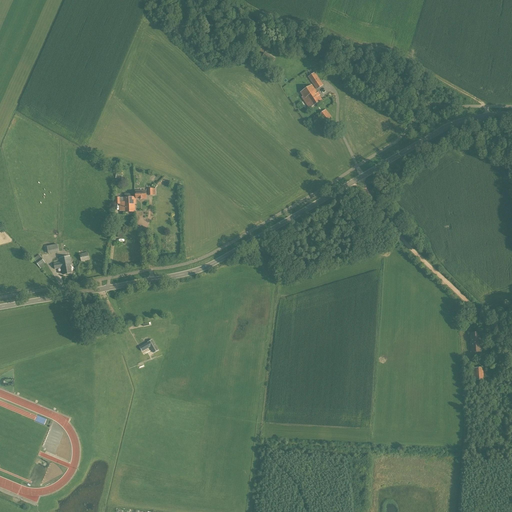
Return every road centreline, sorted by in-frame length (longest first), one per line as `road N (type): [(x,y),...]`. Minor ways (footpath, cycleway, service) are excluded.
road 1 (secondary): [(0,307),(207,266),(439,130),(511,114)]
road 2 (track): [(276,283),(252,511)]
road 3 (track): [(511,341),(435,273),(366,192)]
road 4 (track): [(362,45),(399,56),(484,106)]
